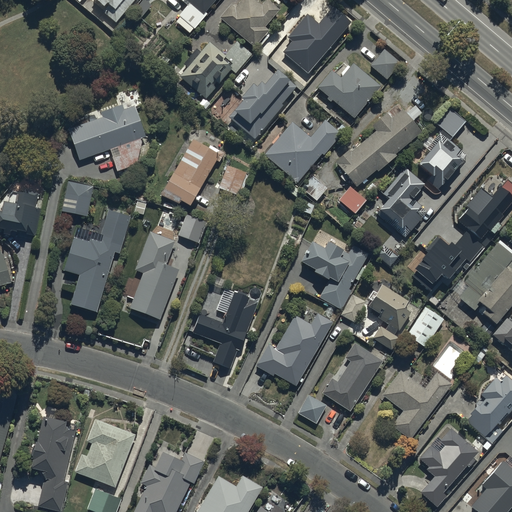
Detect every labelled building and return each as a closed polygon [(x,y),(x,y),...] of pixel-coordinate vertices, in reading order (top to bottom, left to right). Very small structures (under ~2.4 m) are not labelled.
[(73,0),(80,5),(84,0),(88,0),(116,25),(136,0),(73,0)] [(151,7),(143,0),(133,12),(142,19),(151,7)] [(178,0),(184,5),(186,3),(190,6),(175,24),(189,35),(192,31),(195,33),(207,17),(206,16),(219,0),(178,0)] [(231,7),(219,20),(254,52),(257,48),(259,50),(272,36),(265,30),(280,14),(267,2),(261,9),(250,0),(243,0),(234,10),(231,7)] [(303,20),(270,57),(300,84),(333,47),(303,20)] [(224,57),(209,44),(201,55),(197,51),(175,77),(202,100),(197,106),(206,112),(211,106),(207,102),(216,91),(213,88),(216,84),(219,87),(231,73),(236,77),(252,57),(236,43),(224,57)] [(383,52),(370,68),(386,82),(400,66),(383,52)] [(261,78),(247,66),(227,88),(246,105),(252,98),(247,94),(261,78)] [(381,90),(352,66),(349,70),(346,67),(339,76),(342,79),(340,81),(332,74),(317,91),(354,122),(381,90)] [(102,119),(68,132),(79,163),(110,152),(118,174),(137,168),(142,145),(140,141),(145,139),(134,109),(124,113),(122,107),(101,115),(102,119)] [(345,154),(335,163),(356,190),(377,173),(378,175),(397,159),(396,158),(421,137),(412,125),(415,122),(408,114),(405,116),(397,107),(370,129),(374,135),(355,151),(352,146),(344,153),(345,154)] [(466,124),(449,110),(435,126),(441,131),(437,136),(429,130),(417,144),(430,155),(418,170),(429,180),(427,183),(439,193),(446,186),(447,187),(454,178),(452,176),(467,158),(450,143),(466,124)] [(311,139),(292,123),(276,143),(274,141),(261,157),(297,187),(322,158),(323,158),(346,131),(341,127),(336,132),(325,123),(311,139)] [(207,151),(192,142),(161,199),(180,209),(182,207),(190,212),(216,164),(219,166),(224,156),(209,148),(207,151)] [(246,176),(226,168),(218,190),(238,198),(246,176)] [(425,188),(403,170),(382,196),(390,203),(380,215),(387,222),(385,224),(405,241),(427,214),(414,204),(421,196),(419,195),(425,188)] [(312,177),(301,191),(315,204),(327,190),(312,177)] [(87,220),(93,189),(68,184),(61,215),(87,220)] [(511,206),(511,197),(499,188),(481,212),(475,207),(454,235),(457,237),(434,267),(451,281),(488,233),(494,238),(500,230),(497,227),(511,206)] [(366,203),(350,189),(338,203),(355,217),(366,203)] [(1,216),(0,215),(0,233),(3,234),(2,238),(10,239),(11,236),(35,240),(40,211),(36,210),(39,195),(24,193),(23,196),(10,194),(8,207),(2,206),(1,216)] [(131,219),(107,212),(101,238),(103,239),(101,245),(90,242),(89,244),(78,241),(73,240),(64,274),(79,278),(71,308),(98,315),(114,254),(121,256),(131,219)] [(207,224),(185,216),(178,237),(200,245),(207,224)] [(160,324),(179,274),(166,269),(175,245),(148,235),(134,274),(143,277),(129,313),(160,324)] [(511,310),(511,254),(497,243),(472,273),(471,272),(465,280),(467,282),(463,286),(461,284),(451,296),(475,316),(480,310),(492,320),(489,324),(495,329),(491,334),(511,351),(511,320),(507,316),(511,310)] [(398,259),(381,245),(372,256),(391,272),(396,266),(394,264),(398,259)] [(323,252),(312,246),(300,267),(315,275),(313,279),(327,286),(319,301),(340,312),(350,293),(348,292),(367,257),(352,249),(347,258),(326,247),(323,252)] [(418,283),(433,265),(414,246),(398,264),(418,283)] [(0,290),(11,288),(4,258),(2,258),(0,251),(0,290)] [(409,304),(381,286),(366,309),(380,318),(378,321),(382,324),(379,329),(380,330),(373,342),(391,353),(399,341),(395,337),(397,333),(399,334),(410,317),(404,312),(409,304)] [(237,292),(236,296),(223,291),(216,312),(226,316),(223,324),(200,316),(192,336),(221,346),(214,365),(230,371),(236,353),(238,354),(239,351),(245,353),(248,343),(245,342),(262,296),(260,293),(257,290),(250,292),(249,296),(237,292)] [(366,304),(352,296),(341,317),(354,325),(366,304)] [(443,320),(424,308),(405,338),(425,350),(443,320)] [(294,319),(276,351),(269,346),(257,368),(296,390),(333,324),(317,315),(310,328),(294,319)] [(464,353),(451,343),(434,366),(452,379),(455,375),(450,372),(464,353)] [(382,364),(354,346),(345,360),(351,364),(337,385),(331,382),(322,397),(349,414),(382,364)] [(425,391),(400,373),(382,399),(402,413),(391,428),(412,443),(451,386),(436,375),(425,391)] [(511,385),(504,379),(499,384),(496,382),(480,401),(481,402),(475,409),(476,410),(464,423),(491,446),(503,432),(497,427),(505,418),(507,420),(511,414),(511,385)] [(326,408),(308,397),(298,416),(316,426),(326,408)] [(0,462),(16,404),(0,399),(0,462)] [(30,473),(44,477),(37,509),(50,511),(60,511),(67,484),(64,483),(75,428),(43,421),(38,447),(32,446),(29,458),(33,459),(30,473)] [(136,437),(94,422),(86,444),(90,446),(85,459),(81,457),(74,476),(116,491),(136,437)] [(434,479),(420,496),(436,510),(446,499),(443,496),(468,468),(470,470),(475,464),(473,462),(479,455),(451,431),(438,447),(442,450),(439,454),(431,446),(418,461),(430,470),(427,473),(434,479)] [(203,463),(185,455),(179,465),(162,456),(156,470),(150,467),(141,488),(145,490),(134,511),(177,511),(189,487),(191,488),(203,463)] [(507,511),(511,508),(511,473),(500,463),(478,488),(484,493),(469,510),(471,511),(507,511)] [(249,511),(262,489),(242,477),(234,489),(218,479),(199,511),(249,511)] [(117,511),(121,502),(94,491),(86,511),(117,511)]
